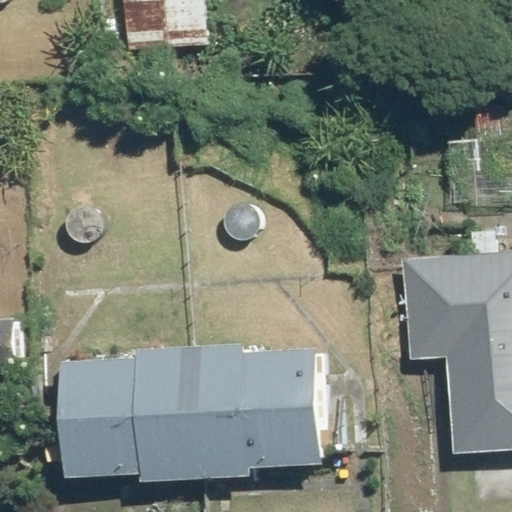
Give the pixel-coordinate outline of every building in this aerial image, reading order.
[(133,0),(137,48),(271,39),(268,0),(133,0)] [(253,203),(243,201),(234,204),(227,211),(225,221),(228,230),(236,236),(245,239),(255,236),(261,228),(263,219),(260,209),(253,203)] [(98,204),(88,202),(79,205),(72,212),(70,222),(73,231),(80,238),(90,240),(99,237),(106,229),(108,220),(105,210),(98,204)] [(459,450),(511,447),(511,250),(409,257),(415,358),(453,355),(459,450)] [(0,363),(22,363),(20,313),(0,313),(0,363)] [(256,464),(328,460),(322,345),(251,349),(251,339),(139,345),(139,355),(64,359),(70,474),(147,470),(148,478),(256,472),(256,464)]
